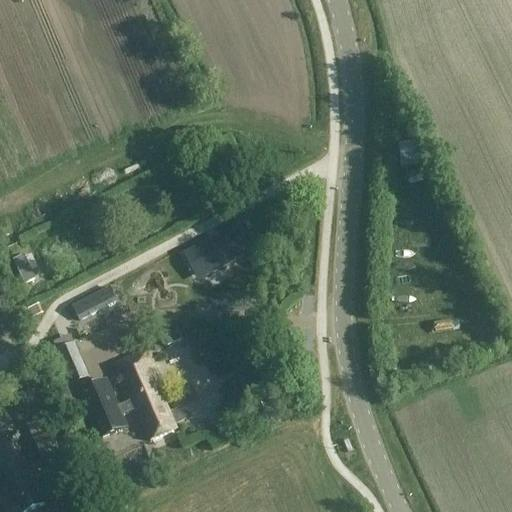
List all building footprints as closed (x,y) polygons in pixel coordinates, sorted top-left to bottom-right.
[(399,146),(401,170),(428,168),(426,143),(399,146)] [(73,346),(50,356),(65,391),(88,381),(73,346)] [(119,417),(133,411),(138,423),(141,422),(150,443),(176,432),(162,400),(166,397),(147,352),(111,368),(128,406),(116,411),(106,386),(81,396),(100,439),(124,429),(119,417)] [(43,467),(61,460),(44,421),(26,428),(43,467)] [(0,494),(7,511),(29,511),(43,506),(40,499),(52,493),(48,483),(39,488),(32,472),(33,471),(17,433),(0,440),(0,480),(4,490),(0,491),(0,494)]
